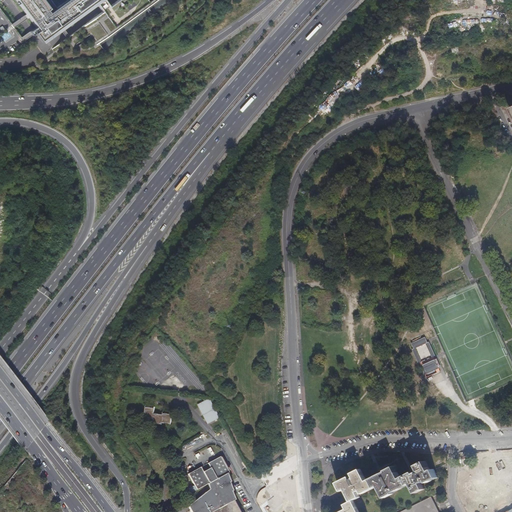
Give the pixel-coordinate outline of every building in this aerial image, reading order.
[(156,0),(15,0),(27,16),(38,31),(35,33),(42,44),(96,4),(101,12),(84,24),(98,43),(156,0)] [(35,33),(38,31),(35,27),(29,32),(31,36),(35,33)] [(458,44),(446,47),(450,59),(461,56),(458,44)] [(428,342),(425,337),(411,343),(414,349),(412,349),(418,364),(420,363),(421,366),(425,375),(427,377),(440,371),(434,357),(436,356),(429,342),(428,342)] [(209,398),(198,404),(208,424),(220,417),(209,398)] [(171,424),(172,414),(163,413),(163,414),(154,413),(155,408),(146,407),(144,418),(153,419),(153,423),(162,424),(162,423),(171,424)] [(508,450),(499,454),(499,483),(503,481),(503,476),(507,485),(511,483),(511,466),(511,465),(511,459),(508,450)] [(482,458),(490,474),(475,481),(475,489),(471,479),(461,483),(463,488),(463,490),(467,500),(467,506),(469,511),(474,511),(483,508),(483,503),(486,511),(495,507),(496,502),(490,489),(498,486),(499,455),(496,456),(496,464),(491,454),(482,458)] [(240,511),(234,501),(235,500),(232,492),(233,491),(230,483),(231,482),(227,473),(229,472),(220,457),(188,474),(197,490),(208,484),(210,491),(206,492),(188,506),(191,511),(240,511)] [(406,475),(410,484),(412,483),(417,493),(425,488),(423,483),(427,480),(429,482),(438,477),(434,469),(431,470),(426,461),(418,465),(420,471),(416,473),(414,471),(406,475)] [(410,484),(406,475),(401,478),(395,466),(386,470),(387,471),(372,478),(376,487),(379,486),(385,497),(394,493),(393,492),(404,487),(409,484),(410,484)] [(352,501),(354,500),(360,497),(358,492),(361,490),(363,494),(376,487),(372,478),(367,481),(361,469),(352,473),(355,477),(352,479),(350,476),(337,482),(342,491),(346,489),(352,501)] [(439,511),(432,496),(411,506),(399,511),(439,511)] [(359,511),(354,500),(352,501),(345,504),(347,509),(340,511),(359,511)]
